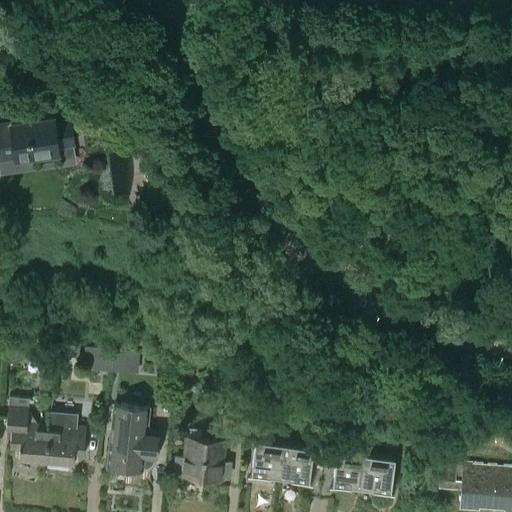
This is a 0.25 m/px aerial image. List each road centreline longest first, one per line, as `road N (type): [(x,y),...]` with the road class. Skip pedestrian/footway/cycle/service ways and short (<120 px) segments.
road 1 (secondary): [(511,344),(360,293),(277,223),(211,115),(191,3)]
road 2 (unclassified): [(0,51),(69,31),(115,6),(191,3)]
